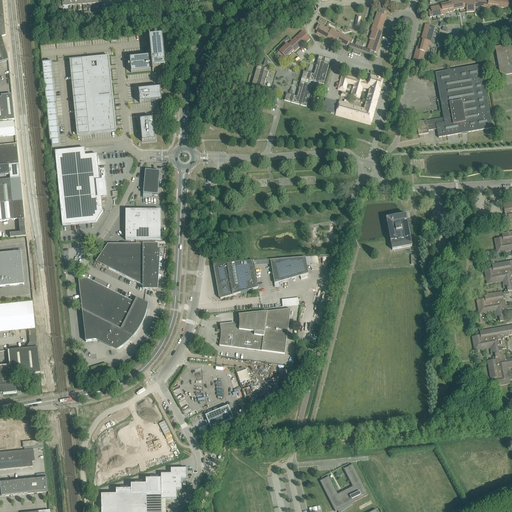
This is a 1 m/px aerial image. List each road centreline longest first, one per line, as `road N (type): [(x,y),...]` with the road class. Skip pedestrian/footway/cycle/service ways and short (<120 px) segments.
road 1 (unclassified): [(183,511),(200,464),(163,380),(193,322),(216,158)]
road 2 (unclassified): [(82,265),(152,302),(137,340),(95,362),(74,349),(70,278)]
road 3 (secondary): [(96,420),(139,396),(185,325),(181,206)]
road 4 (residential): [(294,445),(349,219)]
road 5 (unknown): [(209,320),(288,309),(286,348),(284,359),(218,350),(208,328)]
road 6 (unclassified): [(127,139),(70,143),(59,51),(118,46)]
road 7 (residential): [(374,176),(395,188),(511,181)]
road 8 (secondary): [(187,106),(201,44),(254,0)]
road 9 (secondary): [(0,412),(94,396),(126,381)]
road 10 (residential): [(265,156),(290,66),(317,50)]
road 11 (unclassified): [(82,265),(144,158)]
